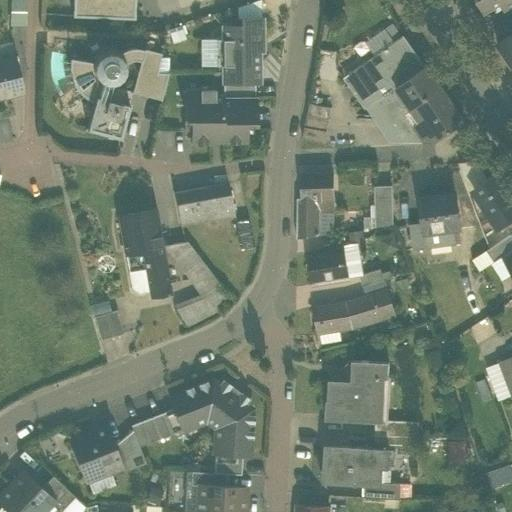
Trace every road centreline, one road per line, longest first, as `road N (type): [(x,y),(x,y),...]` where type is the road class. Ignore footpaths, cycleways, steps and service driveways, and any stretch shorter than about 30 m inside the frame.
road 1 (residential): [(266,307),(225,343),(33,415),(0,439)]
road 2 (unclassified): [(282,159),(199,169),(28,151)]
road 3 (residential): [(282,159),(511,147)]
road 4 (residential): [(272,511),(280,355),(266,307)]
road 5 (secondary): [(422,0),(511,143)]
road 6 (residential): [(282,159),(308,0)]
road 7 (unclassified): [(28,151),(33,0)]
road 8 (residential): [(266,307),(282,159)]
